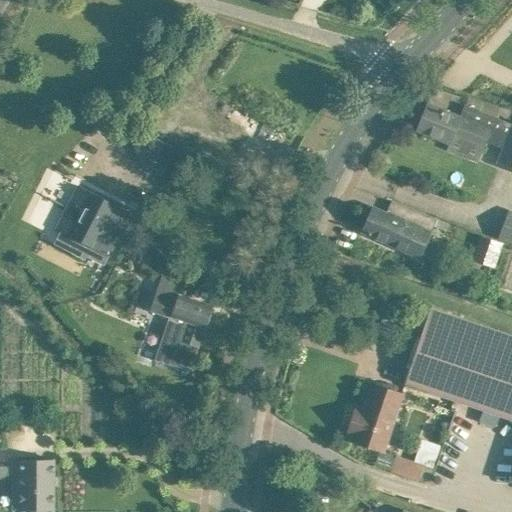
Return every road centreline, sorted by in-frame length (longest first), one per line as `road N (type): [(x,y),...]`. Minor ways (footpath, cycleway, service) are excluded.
road 1 (secondary): [(237,511),(250,384),(299,239),(343,151),(397,74)]
road 2 (residential): [(397,74),(377,54),(187,0)]
